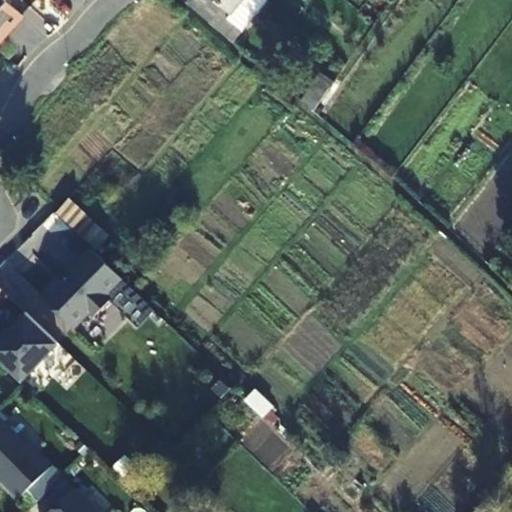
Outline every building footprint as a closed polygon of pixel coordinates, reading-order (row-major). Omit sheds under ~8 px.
[(0,0),(0,42),(23,16),(3,0),(0,0)] [(220,7),(230,15),(231,16),(242,3),(255,15),(267,0),(189,0),(189,1),(210,19),(220,7)] [(231,16),(230,15),(226,19),(242,32),(255,15),(242,3),(231,16)] [(321,71),(301,99),(313,110),(335,80),(321,71)] [(83,241),(34,296),(70,328),(119,273),(83,241)] [(22,311),(0,334),(0,360),(21,381),(57,344),(22,311)] [(0,427),(0,479),(19,499),(50,468),(5,423),(0,427)] [(97,511),(73,488),(49,511),(97,511)]
